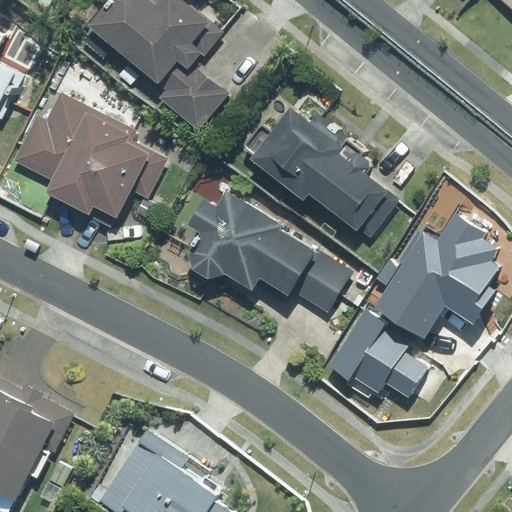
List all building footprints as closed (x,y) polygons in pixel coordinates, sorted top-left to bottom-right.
[(205,131),(236,94),(203,66),(230,32),(190,0),(170,0),(168,3),(164,0),(118,0),(95,28),(171,90),(165,98),(205,131)] [(0,30),(0,116),(6,119),(27,77),(0,63),(0,53),(9,36),(0,30)] [(52,195),(116,228),(121,218),(127,221),(141,193),(154,199),(174,159),(138,141),(143,132),(66,92),(51,121),(42,116),(19,161),(59,182),(52,195)] [(316,120),(300,107),(281,132),(270,124),(266,125),(251,144),(251,149),(263,158),(261,160),(278,172),(275,176),(299,193),(301,191),(330,212),(335,206),(377,237),(405,199),(398,193),(399,191),(375,174),(379,169),(378,161),(369,155),(371,152),(353,139),(355,137),(322,112),(316,120)] [(226,199),(235,182),(212,171),(203,188),(226,199)] [(291,232),(293,227),(237,193),(228,208),(215,201),(199,227),(212,235),(199,254),(204,271),(219,281),(236,276),(237,275),(264,292),(266,288),(294,305),(299,297),(302,298),(304,294),(334,312),(358,272),(291,232)] [(193,197),(174,224),(190,236),(209,210),(193,197)] [(138,213),(154,221),(162,207),(146,199),(138,213)] [(452,207),(437,231),(423,221),(330,361),(403,413),(434,365),(417,355),(425,342),(446,310),(473,331),(508,267),(499,262),(507,248),(492,240),(497,231),(452,207)] [(59,455),(80,415),(46,397),(47,395),(30,385),(27,391),(0,376),(0,492),(24,505),(52,451),(59,455)] [(145,441),(104,500),(123,511),(240,511),(228,504),(232,498),(226,494),(229,489),(209,476),(206,481),(187,468),(194,458),(154,430),(147,441),(145,441)] [(66,490),(76,470),(62,463),(52,483),(66,490)]
